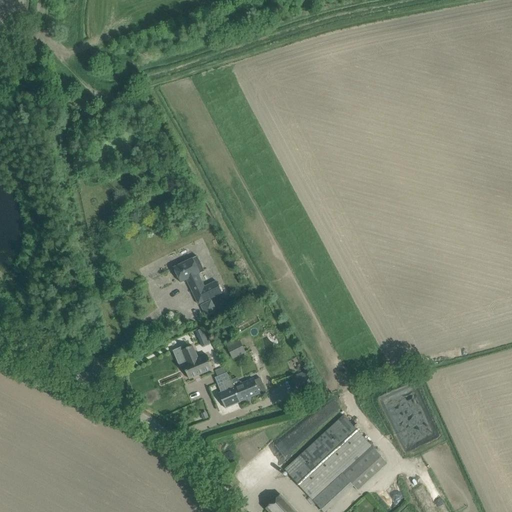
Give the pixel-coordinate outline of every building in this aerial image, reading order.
[(197,256),(173,268),(181,283),(186,280),(198,304),(222,293),(216,281),(204,287),(198,274),(204,271),(197,256)] [(204,329),(196,332),(202,347),(210,344),(204,329)] [(246,351),(240,340),(228,346),(233,357),(246,351)] [(198,359),(193,346),(182,351),(187,363),(183,365),(189,379),(213,369),(207,355),(198,359)] [(308,372),(301,374),(297,376),(295,371),(290,373),(292,377),(296,389),(312,384),(308,372)] [(228,374),(216,379),(222,392),(219,393),(225,408),(240,402),(233,387),(234,387),(231,379),(230,378),(228,374)] [(238,377),(231,379),(234,387),(233,387),(240,402),(266,391),(261,378),(254,381),(253,379),(244,383),(242,383),(241,381),(239,381),(238,377)] [(371,445),(344,416),(285,470),(312,500),(371,445)] [(269,511),(296,511),(281,495),(266,508),(269,511)]
